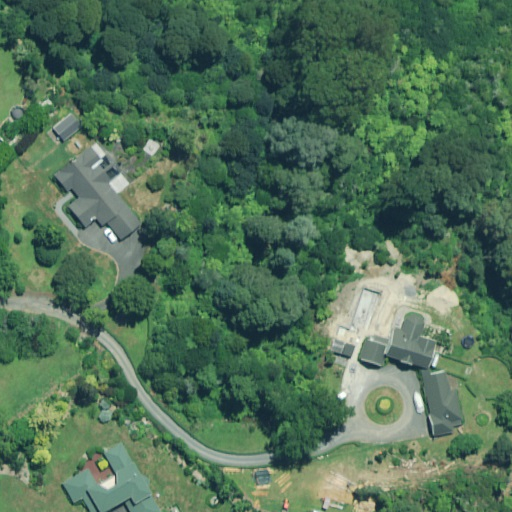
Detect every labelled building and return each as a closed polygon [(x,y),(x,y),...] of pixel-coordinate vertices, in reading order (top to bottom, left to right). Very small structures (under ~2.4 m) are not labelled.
[(98,161),(88,149),(53,176),(66,193),(71,189),(79,199),(68,208),(84,228),(95,219),(102,227),(106,224),(119,241),(139,226),(106,184),(119,174),(105,156),(98,161)] [(449,328),(397,314),(392,329),(384,360),(425,370),(432,343),(444,346),(449,328)] [(354,345),(335,340),(332,353),(351,358),(354,345)] [(385,348),(363,341),(357,360),(379,367),(385,348)] [(460,422),(442,372),(419,380),(431,415),(427,416),(434,438),(451,432),(449,426),(460,422)] [(103,452),(115,474),(96,485),(88,471),(63,486),(74,505),(88,496),(97,511),(105,511),(129,499),(133,506),(150,496),(119,443),(103,452)] [(161,511),(153,500),(133,511),(161,511)]
